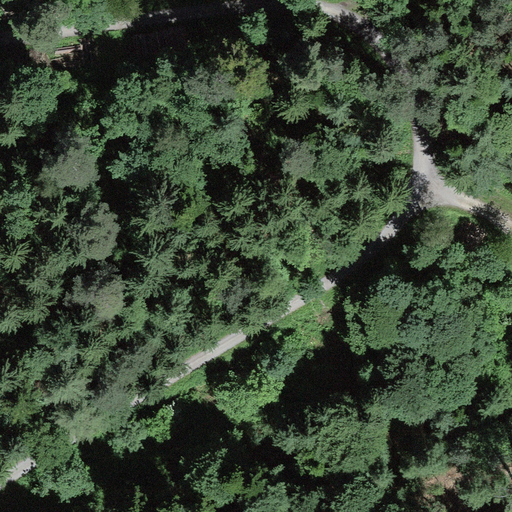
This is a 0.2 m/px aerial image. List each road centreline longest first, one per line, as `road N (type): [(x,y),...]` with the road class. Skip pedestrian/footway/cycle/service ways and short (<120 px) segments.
road 1 (track): [(0,471),(341,266),(421,183),(421,110),(355,1)]
road 2 (track): [(355,1),(234,4),(0,37)]
